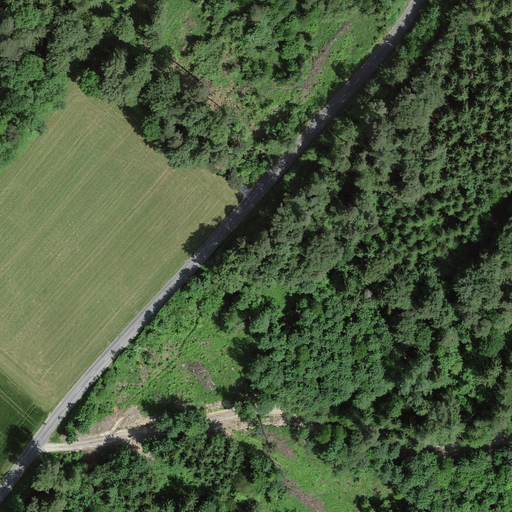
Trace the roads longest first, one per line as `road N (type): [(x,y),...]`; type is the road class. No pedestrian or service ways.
road 1 (tertiary): [(418,0),(357,81),(68,402),(0,495)]
road 2 (track): [(36,444),(82,445),(280,408),(423,444),(511,435)]
road 3 (track): [(78,0),(148,115),(254,196)]
